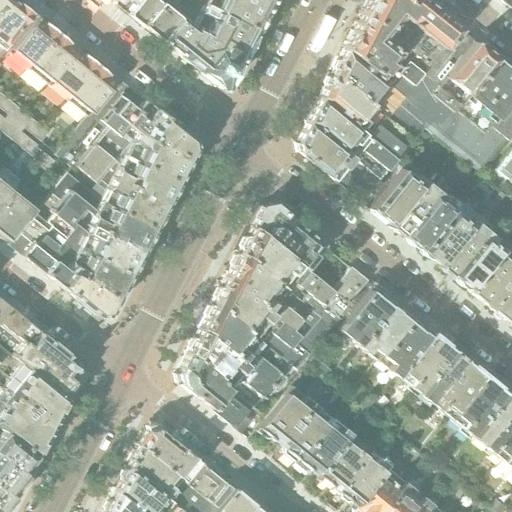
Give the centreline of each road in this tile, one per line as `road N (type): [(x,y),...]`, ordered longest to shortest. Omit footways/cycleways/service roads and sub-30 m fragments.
road 1 (residential): [(240,144),(511,365)]
road 2 (residential): [(240,144),(123,369)]
road 3 (residential): [(62,0),(240,144)]
road 4 (residential): [(296,511),(123,369)]
road 5 (residential): [(314,0),(240,144)]
road 6 (residential): [(123,369),(49,511)]
road 7 (residential): [(123,369),(0,270)]
